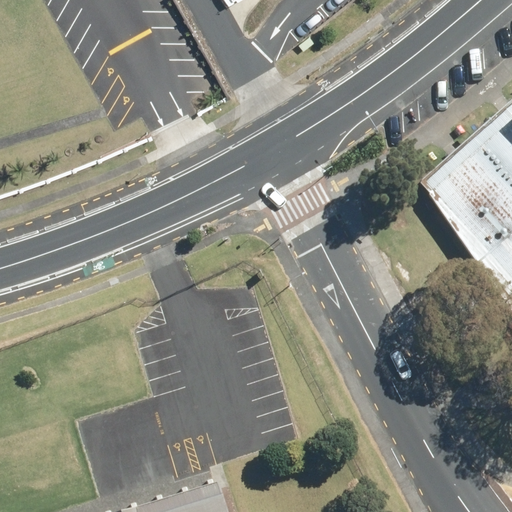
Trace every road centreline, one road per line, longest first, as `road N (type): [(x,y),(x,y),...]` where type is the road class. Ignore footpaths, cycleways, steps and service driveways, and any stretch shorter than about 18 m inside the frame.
road 1 (unclassified): [(470,511),(270,150)]
road 2 (tertiary): [(270,150),(114,229),(0,268)]
road 3 (tertiary): [(482,0),(374,90),(270,150)]
